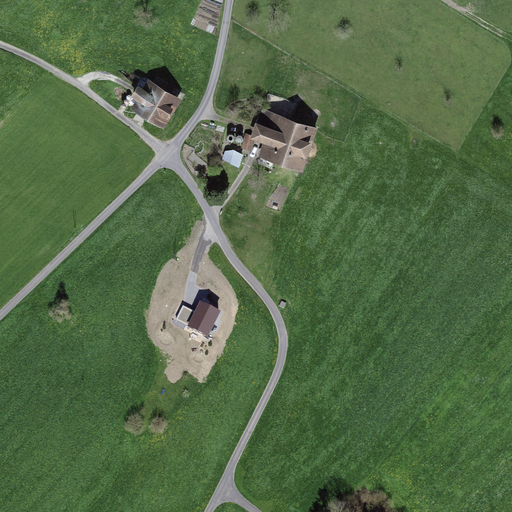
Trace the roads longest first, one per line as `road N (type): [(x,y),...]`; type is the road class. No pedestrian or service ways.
road 1 (unclassified): [(223,486),(282,367),(284,330),(169,155)]
road 2 (unclassified): [(0,318),(169,155)]
road 3 (track): [(0,43),(76,80),(169,155)]
road 4 (unclassified): [(169,155),(210,92),(229,0)]
